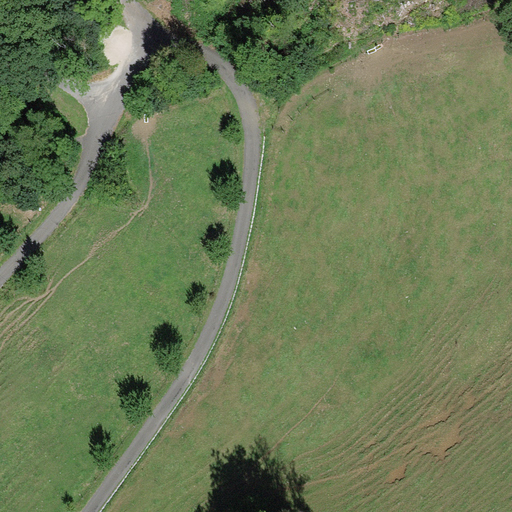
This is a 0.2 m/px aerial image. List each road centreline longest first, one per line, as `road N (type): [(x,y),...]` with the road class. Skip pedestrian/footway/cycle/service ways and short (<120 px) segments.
road 1 (track): [(72,511),(139,409),(230,300),(268,181),(261,104),(229,64),(177,50),(123,96),(93,151),(0,163)]
road 2 (unclassified): [(0,257),(93,151)]
road 3 (track): [(0,36),(123,96)]
